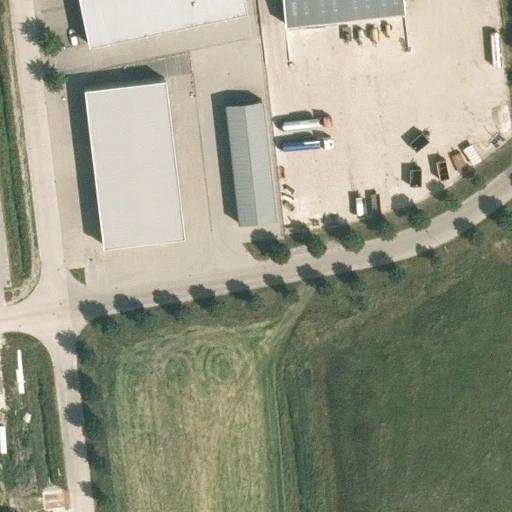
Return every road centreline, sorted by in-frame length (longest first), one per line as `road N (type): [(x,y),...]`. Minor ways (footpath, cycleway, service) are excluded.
road 1 (unclassified): [(58,310),(390,250),(433,234),(511,181)]
road 2 (unclassified): [(19,0),(58,310)]
road 3 (unclassified): [(58,310),(82,511)]
